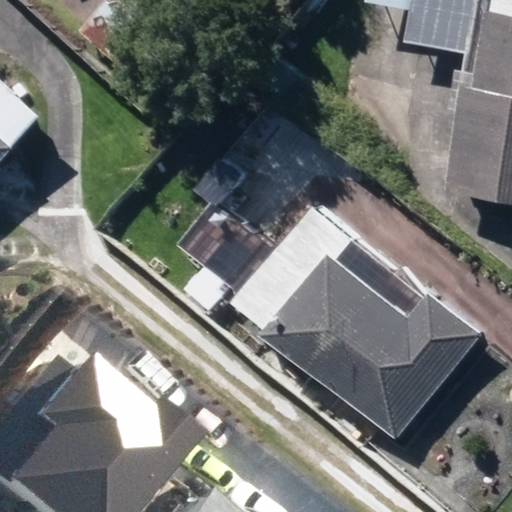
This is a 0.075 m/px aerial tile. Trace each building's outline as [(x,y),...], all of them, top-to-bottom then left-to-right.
[(511,0),(483,0),(453,194),(511,203),(511,0)] [(82,34),(133,79),(159,49),(109,5),(82,34)] [(0,172),(21,150),(16,145),(39,121),(0,85),(0,172)] [(205,229),(244,264),(334,164),(276,112),(213,181),(232,198),(205,229)] [(269,335),(400,443),(487,337),(435,295),(424,308),(392,282),(398,275),(316,207),(239,302),(273,330),(269,335)] [(4,502),(17,511),(121,511),(152,472),(73,411),(4,502)] [(157,511),(191,511),(171,496),(157,511)]
